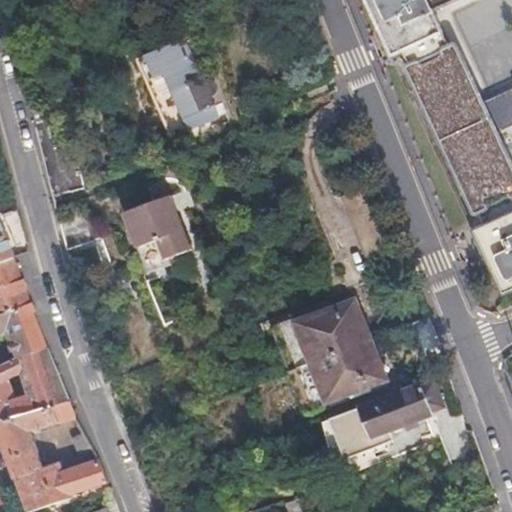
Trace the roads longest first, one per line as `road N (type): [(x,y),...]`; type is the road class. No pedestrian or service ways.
road 1 (tertiary): [(138,511),(78,358),(0,50)]
road 2 (residential): [(468,345),(441,260),(331,0)]
road 3 (residential): [(511,466),(468,345)]
